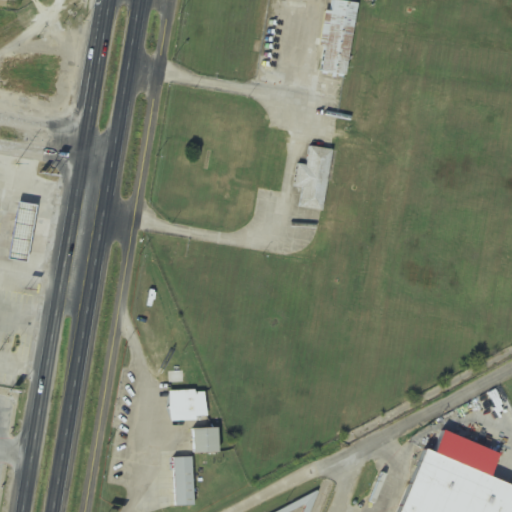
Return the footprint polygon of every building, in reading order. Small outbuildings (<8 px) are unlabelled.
[(0,0),(0,7),(5,8),(5,2),(19,3),(19,0),(0,0)] [(355,4),(329,0),(328,11),(325,11),(315,74),(344,78),(355,4)] [(0,87),(53,95),(57,64),(5,56),(0,87)] [(330,151),(307,147),(304,167),(295,165),(292,187),(300,188),(297,209),(321,212),(330,151)] [(6,258),(24,261),(32,205),(14,203),(6,258)] [(26,207),(16,266),(37,270),(46,210),(26,207)] [(204,421),(204,392),(167,393),(167,422),(204,421)] [(190,429),(190,454),(216,454),(216,429),(190,429)] [(403,511),(428,451),(511,483),(511,507),(510,511),(403,511)] [(171,459),(172,507),(191,507),(191,459),(171,459)]
